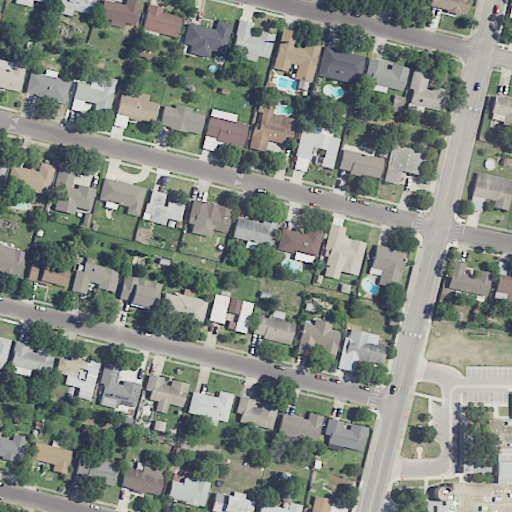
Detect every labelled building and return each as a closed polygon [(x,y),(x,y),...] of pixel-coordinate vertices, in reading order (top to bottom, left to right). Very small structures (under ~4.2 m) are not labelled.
[(93,14),(94,0),(58,0),(56,13),(71,15),(72,11),(93,14)] [(125,0),(125,4),(104,0),(103,0),(100,17),(111,19),(110,25),(122,28),(123,23),(135,25),(140,2),(132,0),(125,0)] [(430,0),(429,7),(466,15),(469,0),(430,0)] [(181,16),(162,12),(163,7),(148,4),(142,29),(176,37),(181,16)] [(225,54),(231,23),(216,20),(215,29),(187,23),(183,43),(191,45),(189,53),(209,57),(210,51),(225,54)] [(232,49),(239,51),(238,58),(256,61),(257,56),(268,58),(273,34),(254,30),(255,23),(238,20),(232,49)] [(272,69),(287,73),(289,64),(296,65),(293,78),(311,82),(319,46),(305,42),(303,48),(292,46),(296,32),(282,28),(272,69)] [(365,58),(324,46),(316,75),(357,86),(365,58)] [(0,87),(19,92),(25,65),(0,59),(0,87)] [(383,62),(369,59),(364,89),(386,92),(386,88),(403,91),(407,69),(383,64),(383,62)] [(65,103),(69,81),(56,78),(57,72),(46,69),(44,74),(29,71),(25,95),(65,103)] [(429,73),(414,70),(406,109),(422,112),(423,107),(443,111),(448,91),(426,87),(429,73)] [(115,80),(91,75),(89,84),(76,81),(71,109),(82,112),(84,101),(95,104),(94,110),(109,113),(115,80)] [(120,94),(116,116),(154,122),(158,103),(147,101),(149,94),(138,93),(137,97),(120,94)] [(511,99),(494,96),(489,120),(511,125),(511,99)] [(265,152),(267,140),(290,145),(295,119),(272,114),(274,105),(260,103),(251,149),(265,152)] [(204,115),(191,112),(192,108),(175,104),(175,108),(164,106),(159,126),(199,135),(204,115)] [(237,114),(211,109),(202,148),(215,151),(217,141),(242,147),(247,125),(235,122),(237,114)] [(293,169),(306,171),(308,156),(315,158),(316,148),(324,150),(321,166),(333,169),(339,137),(328,135),(329,129),(312,126),(311,131),(301,129),(293,169)] [(424,152),(392,145),(383,181),(397,184),(401,171),(418,175),(424,152)] [(379,178),(383,158),(342,150),(338,170),(379,178)] [(95,189),(72,185),(75,171),(58,168),(53,194),(57,195),(54,210),(74,214),(75,208),(90,211),(95,189)] [(511,186),(511,180),(477,172),(469,209),(481,212),(484,198),(494,200),(493,207),(507,210),(511,186)] [(145,188),(104,178),(98,199),(106,201),(105,207),(112,208),(113,203),(127,207),(125,213),(138,216),(145,188)] [(183,205),(164,201),(166,193),(149,190),(143,220),(165,224),(166,219),(180,222),(183,205)] [(226,233),(231,209),(192,201),(187,223),(192,225),(191,233),(210,237),(211,230),(226,233)] [(261,223),(236,218),(232,238),(246,241),(245,248),(259,250),(260,244),(270,246),(276,220),(263,217),(261,223)] [(357,275),(365,242),(343,237),(345,227),(331,224),(320,275),(337,279),(339,271),(357,275)] [(321,231),(308,228),(307,234),(281,229),(276,250),(294,253),(293,260),(314,265),(321,231)] [(380,275),(378,283),(396,288),(405,252),(376,244),(368,272),(380,275)] [(26,251),(0,245),(0,271),(20,276),(26,251)] [(71,291),(85,294),(87,285),(114,291),(118,271),(95,265),(96,259),(86,257),(82,271),(75,270),(71,291)] [(485,302),(491,273),(480,271),(479,276),(464,272),(466,263),(455,261),(449,288),(468,293),(467,298),(485,302)] [(69,269),(30,264),(28,281),(66,286),(69,269)] [(511,302),(511,276),(499,274),(495,291),(507,294),(505,301),(511,302)] [(118,300),(150,308),(155,289),(123,281),(118,300)] [(207,300),(193,297),(194,291),(184,288),(183,296),(164,292),(160,312),(203,321),(207,300)] [(252,303),(215,294),(208,320),(223,324),(226,312),(238,315),(236,322),(229,320),(227,329),(245,333),(252,303)] [(284,312),(273,310),(272,316),(257,314),(253,337),(290,344),(294,322),(283,320),(284,312)] [(339,332),(330,329),(331,323),(314,319),(313,325),(302,323),(296,354),(309,357),(312,348),(334,353),(339,332)] [(337,369),(353,372),(355,360),(381,366),(386,345),(376,343),(378,335),(346,328),(337,369)] [(0,368),(4,369),(10,339),(0,337),(0,368)] [(29,376),(30,371),(49,374),(53,350),(33,347),(33,345),(15,342),(10,372),(29,376)] [(91,400),(99,362),(70,356),(69,360),(59,358),(56,372),(66,375),(64,384),(79,388),(77,397),(91,400)] [(135,407),(140,386),(117,381),(120,368),(103,364),(97,393),(101,394),(99,404),(118,408),(119,404),(135,407)] [(188,384),(171,380),(170,386),(162,384),(163,378),(148,375),(145,390),(150,391),(148,400),(157,402),(155,411),(166,413),(168,404),(183,407),(188,384)] [(192,392),(188,413),(206,416),(204,424),(216,426),(218,420),(227,422),(233,394),(218,391),(217,397),(192,392)] [(277,406),(258,402),(258,401),(241,397),(236,422),(272,429),(277,406)] [(281,414),(278,435),(317,441),(321,416),(308,414),(307,419),(281,414)] [(362,451),(367,428),(346,423),(346,422),(327,418),(323,434),(328,436),(326,448),(341,451),(342,447),(362,451)] [(511,511),(511,418),(484,419),(485,448),(502,453),(505,455),(511,457),(510,461),(494,462),(494,482),(448,483),(449,511),(511,511)] [(0,456),(21,462),(27,437),(13,434),(12,441),(0,437),(0,456)] [(31,459),(54,464),(52,471),(66,474),(72,449),(52,445),(51,446),(35,442),(31,459)] [(74,478),(113,486),(117,464),(79,455),(74,478)] [(136,469),(125,467),(121,487),(158,495),(164,468),(137,462),(136,469)] [(203,507),(209,482),(183,477),(182,483),(171,480),(167,500),(203,507)] [(219,511),(250,511),(253,501),(215,493),(211,510),(219,511)] [(310,511),(328,511),(331,499),(313,496),(310,511)] [(446,511),(447,501),(425,501),(424,511),(446,511)] [(287,509),(261,503),(258,511),(299,511),(301,505),(289,502),(287,509)]
